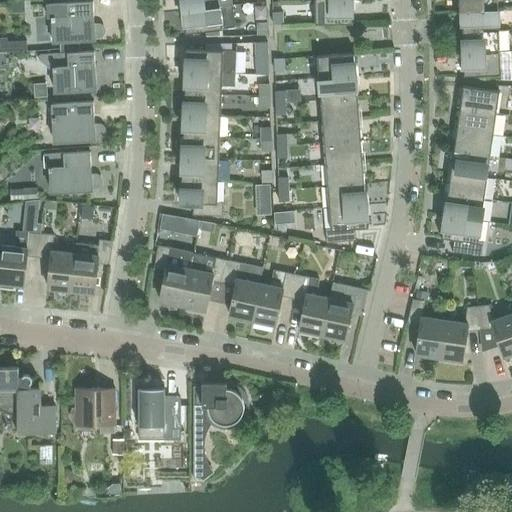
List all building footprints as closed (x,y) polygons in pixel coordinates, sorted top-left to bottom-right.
[(25,0),(12,1),(13,13),(25,12),(25,0)] [(93,0),(51,3),(46,3),(46,5),(47,5),(48,17),(51,17),(51,20),(53,41),(95,38),(95,37),(100,37),(103,34),(104,30),(103,26),(99,23),(94,24),(93,0)] [(181,0),(182,10),(219,6),(232,4),(231,0),(181,0)] [(352,21),(352,0),(315,1),(315,24),(352,23),(352,21)] [(460,0),(461,10),(498,8),(497,0),(460,0)] [(250,19),(249,3),(236,4),(237,20),(250,19)] [(185,33),(222,28),(235,27),(232,4),(219,6),(182,10),(185,31),(184,31),(185,33)] [(499,30),(498,8),(461,10),(462,31),(499,30)] [(282,11),(272,12),(273,24),(283,24),(282,11)] [(257,22),(257,34),(267,34),(267,22),(257,22)] [(462,31),(462,53),(499,51),(499,30),(462,31)] [(27,40),(8,41),(8,52),(28,51),(27,40)] [(257,42),(258,54),(268,54),(267,42),(257,42)] [(185,50),(186,50),(185,71),(222,73),(235,73),(236,51),(185,49),(185,50)] [(41,55),(38,57),(53,70),(53,71),(54,71),(55,89),(54,89),(55,91),(96,88),(94,51),(52,53),(41,55)] [(500,74),(499,51),(462,53),(463,74),(463,76),(500,74)] [(354,52),(351,53),(317,55),(318,78),(355,75),(354,54),(354,52)] [(284,70),(284,58),(274,59),(274,71),(284,70)] [(221,94),(222,73),(185,71),(184,93),(221,94)] [(318,78),(320,100),(357,97),(355,75),(318,78)] [(259,84),(259,96),(269,95),(269,83),(259,84)] [(499,91),(462,85),(459,108),(496,113),(499,91)] [(275,91),(275,103),(285,102),(285,90),(275,91)] [(184,93),(183,114),(220,116),(221,94),(184,93)] [(269,95),(259,96),(260,108),(270,107),(269,95)] [(322,121),(351,119),(359,118),(357,97),(320,100),(322,121)] [(51,105),(52,105),(52,116),(51,116),(52,121),(53,120),(54,139),(53,139),(53,141),(95,139),(95,137),(100,137),(104,135),(105,130),(103,126),(99,124),(94,124),(93,101),(51,103),(51,105)] [(276,115),(286,114),(285,102),(275,103),(276,115)] [(493,134),(496,113),(459,108),(456,129),(493,134)] [(220,137),(220,116),(183,114),(182,136),(220,137)] [(359,118),(351,119),(322,121),(324,143),(361,140),(359,118)] [(260,127),(261,139),(271,139),(270,127),(260,127)] [(456,129),(453,150),(490,156),(493,134),(456,129)] [(296,145),(296,133),(277,134),(277,146),(287,146),(296,145)] [(182,136),(181,158),(219,159),(220,137),(182,136)] [(261,151),(271,151),(271,139),(261,139),(261,151)] [(324,143),(325,164),(362,161),(361,140),(324,143)] [(287,158),(287,146),(277,146),(277,158),(287,158)] [(487,177),(490,156),(453,150),(450,172),(487,177)] [(92,189),(92,188),(97,188),(100,185),(102,180),(100,176),(96,174),(91,174),(90,151),(43,154),(43,156),(44,155),(45,167),(48,167),(49,171),(50,171),(51,189),(50,190),(50,191),(92,189)] [(181,158),(181,179),(218,181),(219,159),(181,158)] [(364,183),(362,161),(325,164),(327,186),(364,183)] [(102,166),(103,185),(113,185),(112,165),(102,166)] [(262,183),(272,182),(272,170),(262,170),(262,183)] [(484,199),(487,177),(450,172),(447,193),(484,199)] [(278,177),(278,189),(288,189),(288,177),(278,177)] [(180,202),(181,202),(193,202),(193,213),(192,213),(192,214),(222,216),(223,202),(217,201),(218,181),(181,179),(180,202)] [(327,186),(329,207),(366,204),(364,183),(327,186)] [(288,189),(278,189),(279,201),(289,201),(288,189)] [(447,193),(444,215),(481,220),(484,199),(447,193)] [(331,228),(325,229),(326,243),(356,240),(356,239),(355,239),(355,228),(368,227),(368,225),(367,225),(366,204),(329,207),(331,228)] [(162,213),(159,229),(175,231),(177,216),(162,213)] [(478,240),(481,220),(444,215),(441,235),(440,235),(440,237),(454,239),(452,250),(452,251),(481,255),(483,241),(478,240)] [(0,287),(15,289),(15,283),(24,284),(27,256),(38,257),(41,233),(16,230),(15,246),(0,244),(0,287)] [(47,287),(71,289),(75,252),(52,250),(53,234),(41,233),(38,257),(50,258),(47,287)] [(75,243),(75,252),(71,289),(94,292),(98,263),(107,264),(109,264),(112,240),(99,238),(98,245),(75,243)] [(159,299),(182,304),(190,268),(180,266),(180,263),(180,258),(180,254),(182,249),(171,247),(157,245),(154,269),(155,269),(165,271),(159,299)] [(212,281),(223,283),(228,259),(193,252),(190,268),(182,304),(206,309),(212,281)] [(252,319),(260,282),(263,267),(228,259),(223,283),(235,286),(228,314),(252,319)] [(270,284),(260,282),(252,319),(275,324),(281,296),(293,298),(298,274),(274,269),(270,284)] [(298,329),(321,334),(329,297),(318,294),(319,283),(320,279),(298,274),(293,298),(304,300),(298,329)] [(362,313),(368,290),(333,281),(329,297),(321,334),(345,339),(351,310),(361,312),(361,313),(362,313)] [(402,292),(389,290),(384,319),(398,321),(402,292)] [(415,353),(439,356),(444,319),(422,316),(423,300),(412,299),(407,322),(408,322),(419,324),(415,353)] [(488,304),(477,305),(480,330),(493,328),(503,356),(511,352),(511,313),(491,320),(488,304)] [(464,323),(444,319),(439,356),(462,360),(466,331),(480,330),(477,305),(466,306),(464,323)] [(0,407),(2,409),(9,413),(13,414),(17,414),(17,433),(55,433),(55,405),(39,405),(39,388),(30,388),(30,384),(31,380),(30,376),(26,375),(22,376),(18,376),(18,367),(0,366),(0,407)] [(234,383),(226,381),(201,381),(201,386),(193,386),(193,405),(193,478),(202,478),(210,471),(206,463),(203,455),(200,447),(200,439),(200,431),(203,425),(206,420),(212,425),(219,428),(227,429),(234,427),(241,423),(246,417),(248,409),(248,401),(246,394),(241,387),(234,383)] [(151,384),(135,384),(135,400),(137,400),(138,426),(138,439),(163,439),(180,439),(180,405),(169,405),(169,398),(164,398),(164,387),(151,387),(151,384)] [(73,409),(72,412),(72,416),(73,420),(76,420),(76,425),(77,425),(80,429),(85,430),(90,429),(94,425),(99,425),(99,433),(115,433),(114,387),(76,388),(76,409),(73,409)]
